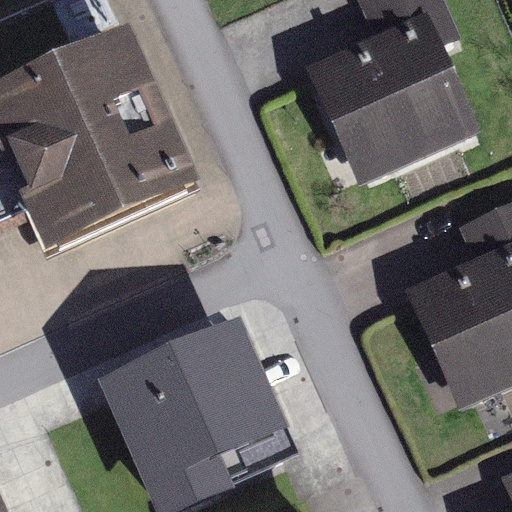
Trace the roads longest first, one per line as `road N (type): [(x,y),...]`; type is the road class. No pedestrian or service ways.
road 1 (residential): [(299,273),(0,395)]
road 2 (residential): [(299,273),(177,0)]
road 3 (residential): [(403,511),(299,273)]
